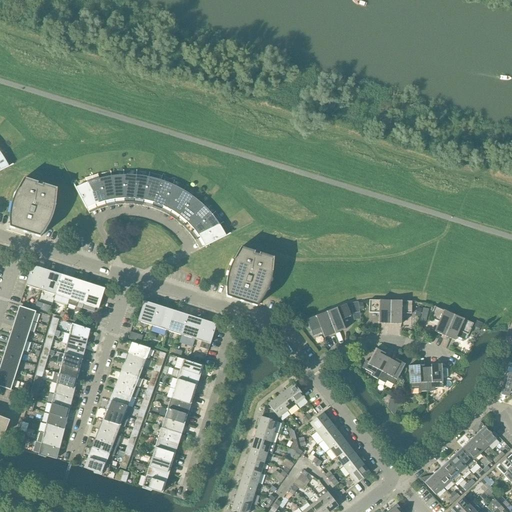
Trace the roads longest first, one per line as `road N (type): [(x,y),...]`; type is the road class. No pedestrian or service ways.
road 1 (residential): [(123,275),(101,217),(153,216),(187,249),(129,277)]
road 2 (residential): [(72,454),(129,277)]
road 3 (residential): [(184,487),(237,311)]
road 4 (residential): [(305,364),(369,338),(448,359)]
road 5 (residential): [(396,480),(305,364)]
road 6 (residential): [(488,404),(413,474),(396,480)]
